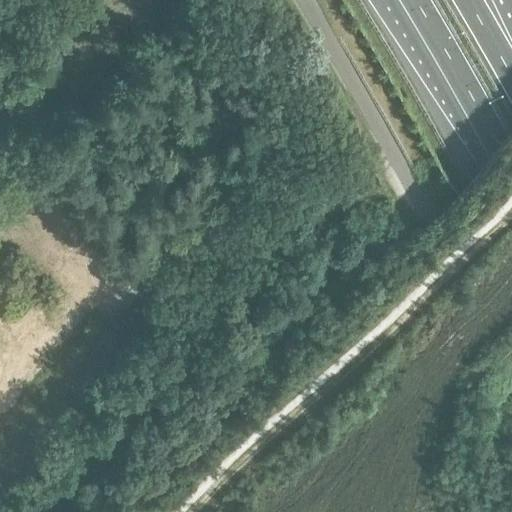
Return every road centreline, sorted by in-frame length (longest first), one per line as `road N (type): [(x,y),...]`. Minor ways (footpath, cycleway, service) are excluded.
road 1 (track): [(23,511),(231,282),(385,136)]
road 2 (unclassified): [(511,377),(307,0)]
road 3 (motorway): [(404,0),(511,187)]
